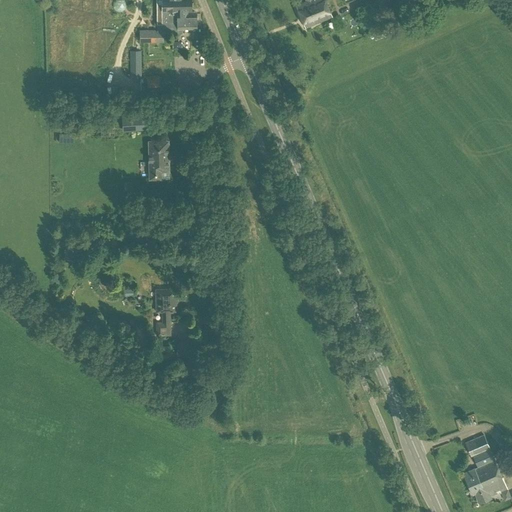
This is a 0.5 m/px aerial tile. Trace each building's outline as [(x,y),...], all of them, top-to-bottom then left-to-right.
[(156,0),(157,30),(140,30),(140,43),(164,42),(164,33),(177,33),(177,35),(179,35),(182,32),(182,29),(197,29),(196,12),(191,12),(191,3),(193,2),(192,0),(156,0)] [(325,0),(304,0),(295,4),(305,28),(332,17),(325,0)] [(177,44),(177,53),(194,52),(194,43),(177,44)] [(141,51),(130,51),(130,75),(141,75),(141,51)] [(143,87),(159,86),(159,76),(142,77),(143,87)] [(122,115),(122,123),(130,123),(131,131),(140,130),(139,114),(122,115)] [(149,179),(162,178),(162,172),(169,171),(169,140),(149,141),(149,179)] [(77,260),(77,239),(70,239),(70,249),(67,249),(67,260),(77,260)] [(177,288),(156,289),(156,313),(163,312),(163,322),(157,322),(157,335),(171,335),(170,312),(177,311),(176,299),(177,299),(177,288)] [(120,335),(122,319),(110,317),(107,333),(120,335)] [(177,355),(190,355),(190,351),(191,351),(191,343),(177,343),(177,355)] [(479,485),(470,489),(472,495),(475,493),(479,503),(491,498),(490,496),(507,489),(495,460),(484,435),(466,443),(471,457),(473,456),(479,453),(489,477),(483,479),(481,475),(478,477),(479,480),(477,481),(479,485)] [(463,473),(470,489),(479,485),(477,481),(479,480),(478,477),(481,475),(483,479),(489,477),(479,453),(473,456),(478,468),(475,469),(475,468),(463,473)]
